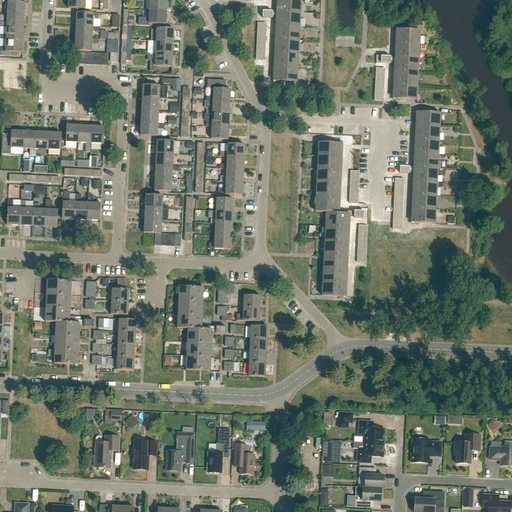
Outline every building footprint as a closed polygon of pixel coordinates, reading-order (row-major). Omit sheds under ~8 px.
[(85,10),(85,0),(68,0),(68,9),(85,10)] [(166,12),(166,0),(149,0),(149,11),(166,12)] [(297,83),(297,69),(301,0),(276,0),(273,81),(297,83)] [(24,16),(24,4),(8,3),(7,15),(24,16)] [(165,25),(166,12),(149,11),(149,19),(139,19),(138,26),(149,27),(149,24),(165,25)] [(76,27),(93,27),(93,20),(97,20),(98,15),(77,14),(76,27)] [(23,29),(24,16),(7,15),(6,28),(23,29)] [(256,60),(265,61),(266,24),(257,23),(256,60)] [(99,28),(93,27),(76,27),(75,39),(92,40),(92,39),(93,32),(99,32),(99,28)] [(23,41),(23,29),(6,28),(6,36),(0,35),(0,40),(6,40),(23,41)] [(156,42),(173,43),(174,30),(157,29),(156,42)] [(416,101),(417,87),(420,31),(396,30),(392,100),(416,101)] [(107,41),(118,41),(119,32),(114,32),(114,34),(108,33),(107,41)] [(97,40),(92,39),(92,40),(75,39),(75,52),(92,53),(92,45),(97,45),(97,40)] [(0,52),(22,54),(23,41),(6,40),(5,48),(0,47),(0,52)] [(118,41),(107,41),(107,53),(113,53),(118,54),(118,45),(118,41)] [(156,54),(156,42),(148,42),(148,54),(156,54)] [(173,55),(173,43),(156,42),(156,54),(173,55)] [(121,61),(121,65),(126,66),(126,61),(131,62),(132,53),(126,53),(121,52),(121,61)] [(85,66),(86,54),(78,53),(78,65),(85,66)] [(93,66),(93,54),(86,54),(85,66),(93,66)] [(100,66),(101,54),(93,54),(93,66),(100,66)] [(101,54),(100,66),(108,67),(108,55),(101,54)] [(172,68),(173,55),(156,54),(155,62),(150,62),(150,67),(172,68)] [(385,69),(376,69),(374,101),(383,102),(385,69)] [(207,97),(206,102),(213,102),(230,103),(231,90),(225,90),(225,81),(207,81),(207,90),(213,90),(213,97),(207,97)] [(142,99),(159,99),(167,100),(167,87),(143,86),(142,99)] [(158,112),(159,99),(142,99),(141,111),(158,112)] [(229,115),(230,103),(213,102),(212,109),(207,109),(206,114),(212,115),(229,115)] [(158,124),(158,112),(141,111),(141,124),(158,124)] [(435,225),(435,211),(440,114),(416,113),(410,223),(435,225)] [(229,128),(229,115),(212,115),(212,122),(206,122),(206,127),(212,127),(229,128)] [(164,125),(158,124),(141,124),(140,136),(157,137),(157,129),(164,130),(164,125)] [(78,143),(79,126),(66,126),(65,143),(78,143)] [(90,152),(91,144),(91,127),(79,126),(78,143),(86,144),(85,152),(90,152)] [(91,127),(91,144),(103,144),(104,128),(91,127)] [(228,141),(229,128),(212,127),(211,140),(228,141)] [(23,149),(24,132),(11,132),(11,137),(2,136),(1,154),(11,155),(11,149),(23,149)] [(36,150),(37,133),(24,132),(23,149),(30,150),(29,157),(35,157),(35,150),(36,150)] [(48,150),(49,133),(37,133),(36,150),(48,150)] [(49,133),(48,150),(61,151),(62,134),(49,133)] [(156,154),(173,155),(174,142),(157,141),(156,154)] [(326,213),(339,214),(342,144),(318,143),(315,213),(326,213)] [(227,158),(244,159),(245,146),(227,145),(227,152),(220,152),(220,157),(227,158)] [(172,168),(173,155),(156,154),(155,167),(172,168)] [(73,158),(61,158),(61,166),(73,166),(73,158)] [(244,171),(244,159),(227,158),(226,165),(219,165),(219,170),(226,170),(244,171)] [(179,168),(172,168),(155,167),(155,179),(172,180),(172,172),(179,173),(179,168)] [(243,184),(244,171),(226,170),(226,177),(220,177),(220,182),(226,183),(243,184)] [(349,204),(358,205),(359,172),(350,172),(349,204)] [(177,180),(172,180),(155,179),(154,192),(171,193),(171,185),(177,185),(177,180)] [(404,180),(395,179),(392,230),(401,230),(404,180)] [(242,196),(243,184),(226,183),(225,190),(218,190),(218,195),(242,196)] [(35,187),(35,195),(39,195),(44,195),(44,187),(35,187)] [(74,220),(75,203),(69,203),(69,192),(63,192),(62,220),(74,220)] [(87,221),(88,204),(80,203),(80,195),(76,195),(75,197),(75,203),(74,220),(87,221)] [(88,195),(88,204),(87,221),(100,221),(101,204),(93,204),(93,198),(93,196),(88,195)] [(145,208),(162,209),(163,197),(146,196),(145,208)] [(216,212),(233,213),(234,200),(217,199),(216,212)] [(45,210),(44,227),(57,228),(58,211),(51,211),(52,201),(46,201),(45,210)] [(19,226),(20,209),(13,209),(13,202),(8,202),(7,226),(19,226)] [(21,202),(20,209),(19,226),(32,227),(33,210),(26,210),(26,202),(21,202)] [(33,210),(32,227),(44,227),(45,210),(40,210),(40,205),(33,205),(33,210)] [(161,222),(162,209),(145,208),(144,221),(161,222)] [(232,225),(233,213),(216,212),(215,221),(211,220),(210,226),(215,226),(215,224),(232,225)] [(350,215),(339,214),(326,213),(322,297),(346,298),(350,215)] [(161,235),(161,222),(144,221),(144,234),(161,235)] [(232,238),(232,225),(215,224),(215,226),(215,237),(232,238)] [(357,263),(366,263),(368,227),(358,226),(357,263)] [(231,251),(232,238),(215,237),(214,245),(209,244),(209,249),(214,250),(231,251)] [(47,281),(45,323),(56,323),(67,323),(67,310),(70,310),(67,309),(68,296),(70,296),(68,295),(69,283),(71,283),(71,282),(47,281)] [(95,299),(96,289),(96,283),(87,283),(86,298),(95,299)] [(179,287),(177,329),(188,330),(188,329),(199,330),(199,317),(202,317),(202,316),(199,316),(200,303),(202,303),(202,302),(200,302),(200,289),(203,289),(203,288),(179,287)] [(227,305),(228,290),(219,289),(218,304),(227,305)] [(112,303),(128,304),(129,291),(112,290),(112,303)] [(243,309),(260,309),(261,297),(244,296),(243,309)] [(95,311),(95,302),(86,302),(85,311),(95,311)] [(127,317),(128,304),(112,303),(111,316),(127,317)] [(227,317),(227,309),(218,308),(217,317),(227,317)] [(237,321),(260,322),(260,309),(243,309),(243,315),(237,315),(237,321)] [(118,333),(135,334),(136,321),(119,320),(118,333)] [(67,323),(56,323),(54,365),(78,366),(78,365),(75,365),(76,352),(78,352),(78,351),(76,351),(77,338),(79,339),(79,338),(77,337),(77,324),(80,325),(80,324),(67,323)] [(231,326),(230,335),(235,335),(235,331),(238,331),(239,326),(235,326),(231,326)] [(250,339),(267,340),(268,327),(251,326),(250,339)] [(212,331),(212,330),(199,330),(188,329),(188,330),(186,371),(210,372),(210,371),(207,371),(208,359),(210,359),(210,358),(208,358),(209,345),(211,345),(211,344),(209,344),(210,331),(212,331)] [(102,341),(103,332),(93,332),(93,341),(102,341)] [(134,347),(135,334),(118,333),(117,346),(134,347)] [(234,348),(235,339),(225,338),(225,347),(234,348)] [(267,353),(267,340),(250,339),(250,352),(267,353)] [(102,354),(102,345),(93,344),(92,353),(102,354)] [(134,359),(134,347),(117,346),(117,358),(134,359)] [(234,357),(234,351),(225,351),(224,360),(234,360),(234,357)] [(266,365),(267,353),(250,352),(249,364),(266,365)] [(101,366),(101,357),(92,357),(92,366),(101,366)] [(133,372),(134,359),(117,358),(116,371),(133,372)] [(233,373),(234,364),(224,363),(224,372),(233,373)] [(265,378),(266,365),(249,364),(249,377),(265,378)] [(111,412),(110,420),(110,421),(121,422),(121,412),(111,412)] [(352,424),(353,413),(338,412),(337,429),(348,429),(348,424),(352,424)] [(146,414),(145,423),(158,423),(158,414),(146,414)] [(364,444),(383,444),(383,438),(385,439),(386,438),(386,432),(385,432),(384,432),(384,430),(372,429),(372,423),(359,422),(358,437),(364,437),(364,444)] [(209,454),(208,474),(221,474),(222,457),(229,458),(229,445),(230,431),(219,430),(218,445),(217,445),(216,454),(209,454)] [(193,462),(194,448),(194,432),(176,431),(176,438),(187,439),(186,462),(193,462)] [(480,452),(480,436),(465,435),(465,443),(455,443),(454,456),(456,456),(456,464),(470,465),(471,452),(480,452)] [(119,452),(119,438),(106,438),(105,444),(96,443),(95,468),(111,469),(111,452),(119,452)] [(440,457),(441,443),(429,443),(429,441),(412,440),(411,463),(428,464),(429,457),(440,457)] [(156,457),(157,443),(135,442),(133,470),(148,471),(148,456),(156,457)] [(490,448),(489,461),(501,461),(501,467),(511,467),(511,442),(504,442),(504,447),(502,447),(501,449),(490,448)] [(354,443),(353,449),(358,449),(357,463),(370,464),(371,457),(383,458),(383,456),(384,456),(385,456),(385,450),(384,449),(383,449),(383,444),(364,444),(354,443)] [(235,445),(234,459),(234,466),(240,467),(239,475),(253,475),(254,456),(246,455),(247,446),(235,445)] [(181,472),(181,461),(181,453),(167,452),(166,472),(181,472)] [(322,466),(321,474),(333,475),(334,467),(322,466)] [(381,489),(381,490),(383,490),(384,477),(372,476),(372,469),(359,468),(358,480),(365,480),(364,488),(364,489),(381,489)] [(364,489),(364,488),(362,488),(362,497),(356,497),(355,508),(368,509),(369,502),(381,502),(381,490),(381,489),(364,489)] [(464,497),(464,508),(472,508),(472,498),(473,491),(465,491),(464,497)] [(444,508),(444,493),(429,492),(429,500),(415,499),(414,511),(434,511),(434,508),(444,508)] [(509,511),(510,509),(509,509),(509,503),(498,503),(498,496),(483,495),(482,508),(488,509),(487,511),(509,511)]
